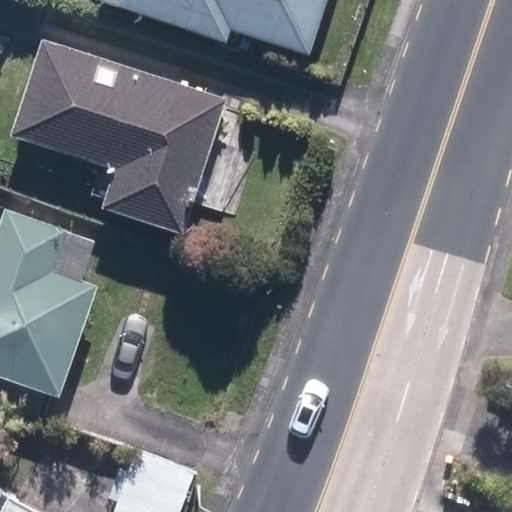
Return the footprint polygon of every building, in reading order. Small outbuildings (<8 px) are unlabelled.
[(226,41),(230,29),(243,33),(272,43),(308,55),(326,0),(102,0),(148,15),(226,41)] [(98,202),(178,229),(222,95),(37,33),(5,129),(111,164),(98,202)] [(66,226),(1,203),(0,206),(0,372),(55,392),(95,283),(51,267),(66,226)] [(185,511),(199,476),(134,451),(109,511),(185,511)] [(0,511),(27,511),(0,498),(0,511)]
